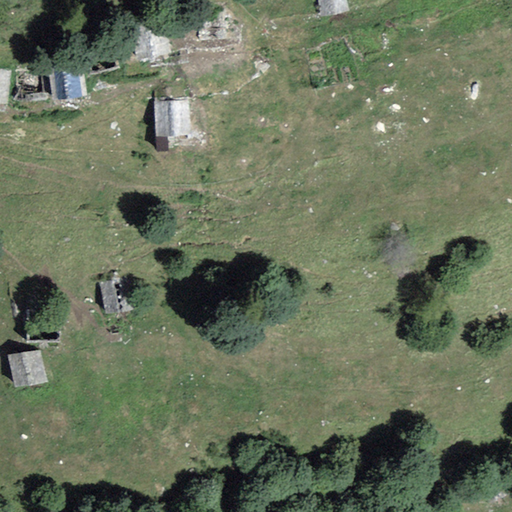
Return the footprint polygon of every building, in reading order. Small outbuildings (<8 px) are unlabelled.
[(340,0),(317,0),(320,16),(343,13),(340,0)] [(137,62),(171,54),(163,19),(130,27),(137,62)] [(82,97),(78,66),(52,70),(56,101),(82,97)] [(0,103),(7,104),(10,71),(0,69),(0,103)] [(189,136),(186,99),(153,102),(155,138),(167,138),(189,136)] [(167,138),(155,138),(156,152),(168,151),(167,138)] [(105,313),(133,310),(129,280),(100,283),(105,313)] [(48,383),(39,350),(7,355),(15,388),(48,383)] [(506,494),(496,471),(479,479),(490,502),(506,494)]
